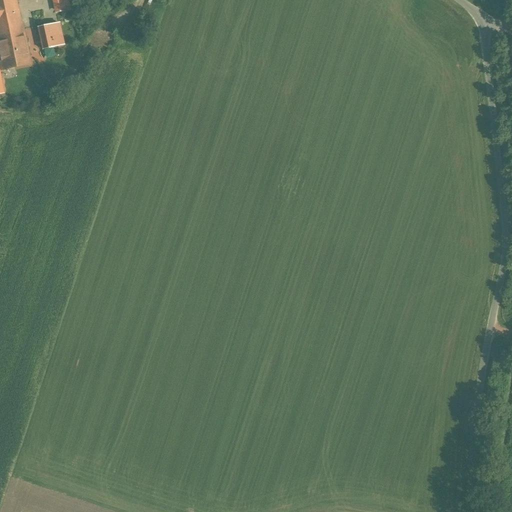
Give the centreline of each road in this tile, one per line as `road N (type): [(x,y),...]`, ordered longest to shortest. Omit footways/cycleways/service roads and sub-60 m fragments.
road 1 (unclassified): [(455,0),(481,24),(501,266)]
road 2 (unclassified): [(467,511),(474,409),(501,266)]
